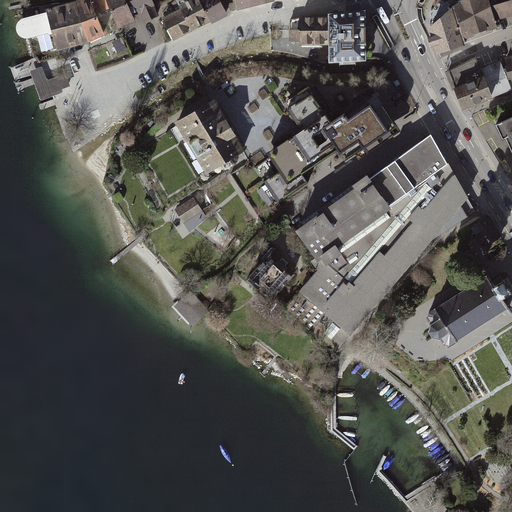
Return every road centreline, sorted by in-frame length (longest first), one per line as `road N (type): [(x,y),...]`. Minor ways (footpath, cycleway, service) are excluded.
road 1 (residential): [(333,0),(230,27),(106,86),(90,87),(78,75)]
road 2 (primary): [(511,218),(426,69)]
